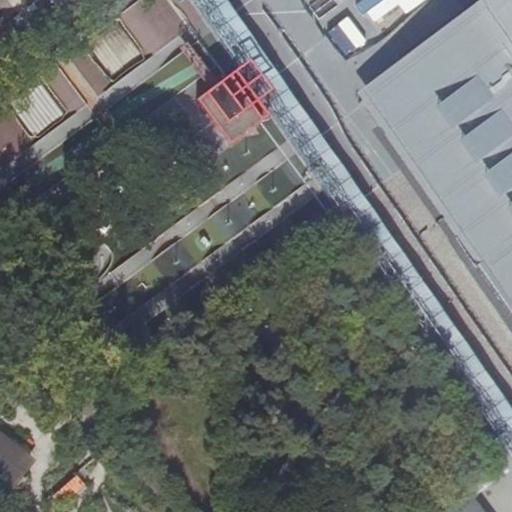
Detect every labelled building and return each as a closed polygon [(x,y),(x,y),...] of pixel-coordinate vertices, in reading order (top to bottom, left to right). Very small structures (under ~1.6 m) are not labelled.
[(511,407),(229,0),(198,0),(511,447),(511,407)] [(511,0),(490,0),(471,14),(356,95),(511,312),(511,0)] [(119,38),(64,44),(67,64),(42,67),(46,98),(37,99),(36,91),(29,92),(31,109),(126,98),(119,38)] [(242,54),(200,86),(234,133),(276,102),(242,54)] [(61,140),(86,121),(78,111),(53,130),(61,140)] [(0,482),(10,490),(33,457),(0,433),(0,482)] [(63,510),(84,483),(71,473),(50,500),(63,510)] [(443,511),(482,511),(469,493),(443,511)]
